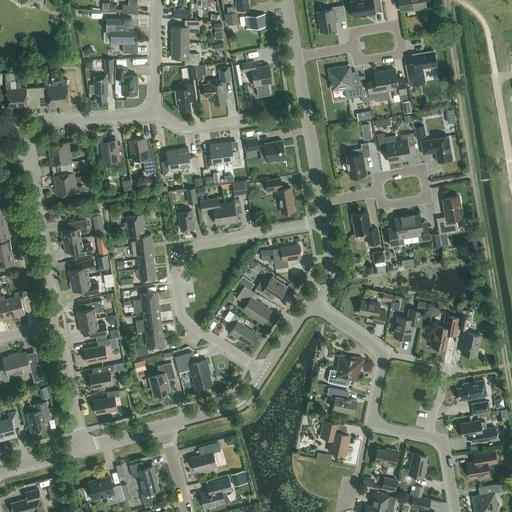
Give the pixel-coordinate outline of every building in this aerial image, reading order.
[(136,5),(136,0),(129,0),(129,5),(123,4),(122,12),(138,14),(138,5),(136,5)] [(235,0),(237,10),(249,8),(247,0),(235,0)] [(373,5),(381,4),(379,0),(357,0),(350,1),(353,17),(375,13),(373,5)] [(398,0),(401,11),(415,9),(415,10),(422,9),(422,7),(423,7),(422,0),(398,0)] [(345,20),(343,5),(332,7),(332,9),(317,11),(321,31),(335,29),(334,22),(345,20)] [(187,10),(174,9),(173,17),(187,18),(187,10)] [(237,12),(224,13),(225,21),(227,21),(227,24),(238,22),(237,12)] [(265,13),(245,16),(246,29),(267,26),(265,13)] [(106,19),(106,30),(104,32),(104,40),(105,43),(122,43),(122,53),(137,53),(138,41),(134,41),(134,30),(132,30),(132,27),(134,27),(134,19),(106,19)] [(172,26),(171,42),(188,42),(188,32),(198,32),(199,20),(185,20),(185,27),(172,26)] [(188,53),(188,42),(171,42),(171,58),(184,58),(184,65),(198,65),(198,53),(188,53)] [(223,43),(213,45),(214,51),(224,49),(223,43)] [(88,58),(95,54),(91,46),(84,50),(88,58)] [(421,68),(436,66),(434,51),(412,54),(414,67),(406,68),(409,84),(423,82),(421,68)] [(105,71),(113,71),(112,59),(104,59),(105,71)] [(270,94),(269,85),(272,84),(269,65),(255,67),(254,61),(241,63),(243,72),(251,71),(254,86),(256,86),(258,97),(270,94)] [(232,65),(235,77),(241,76),(238,64),(232,65)] [(187,66),(189,79),(197,78),(195,65),(187,66)] [(137,94),(137,75),(126,75),(126,67),(116,66),(115,78),(122,79),(122,94),(137,94)] [(346,98),(362,96),(363,101),(369,100),(365,81),(352,83),(349,66),(329,69),(332,89),(344,87),(346,98)] [(224,80),(230,80),(228,67),(219,68),(220,79),(208,81),(208,83),(202,84),(204,98),(210,97),(211,100),(213,100),(214,105),(225,103),(225,98),(226,98),(224,80)] [(395,69),(384,71),(388,89),(392,89),(393,95),(399,94),(400,100),(407,99),(404,76),(397,78),(395,69)] [(389,98),(389,96),(388,89),(384,71),(373,73),(375,80),(367,81),(370,99),(374,98),(375,101),(389,98)] [(5,82),(10,82),(10,80),(15,80),(15,77),(15,72),(5,72),(5,82)] [(94,76),(94,84),(89,84),(89,94),(94,93),(95,97),(96,97),(96,101),(106,100),(106,96),(108,96),(106,75),(94,76)] [(47,86),(48,106),(48,107),(59,106),(58,85),(57,79),(52,79),(52,85),(47,86)] [(62,79),(62,85),(58,85),(59,106),(69,106),(67,85),(67,79),(62,79)] [(15,82),(15,88),(17,109),(27,108),(27,107),(26,88),(26,87),(21,87),(20,81),(15,82)] [(17,109),(15,88),(11,88),(11,82),(10,82),(5,82),(6,88),(7,109),(17,109)] [(189,98),(195,97),(193,82),(182,84),(183,89),(175,90),(176,102),(178,103),(179,110),(191,108),(189,98)] [(47,86),(36,87),(38,107),(48,106),(47,86)] [(36,87),(26,88),(27,107),(38,107),(36,87)] [(370,110),(356,113),(358,120),(372,118),(370,110)] [(414,126),(416,138),(426,137),(424,125),(414,126)] [(396,142),(400,160),(410,158),(408,146),(414,145),(412,132),(400,135),(401,141),(396,142)] [(389,162),(400,160),(396,142),(395,134),(384,136),(384,133),(377,134),(380,153),(387,152),(389,162)] [(437,162),(452,159),(448,135),(433,138),(433,139),(430,140),(430,139),(420,141),(423,154),(435,152),(437,162)] [(257,137),(244,139),(246,150),(248,150),(248,151),(259,149),(257,137)] [(145,174),(156,172),(152,148),(146,149),(144,138),(130,140),(133,159),(143,157),(145,174)] [(49,155),(70,151),(69,147),(75,146),(74,140),(68,142),(68,141),(47,145),(49,155)] [(120,174),(127,173),(122,144),(116,145),(115,140),(101,142),(104,160),(105,169),(119,167),(120,174)] [(276,161),(285,159),(282,140),(264,143),(267,161),(276,160),(276,161)] [(231,141),(220,142),(223,162),(231,161),(232,166),(240,164),(238,150),(232,151),(231,141)] [(223,162),(220,142),(209,144),(210,154),(204,155),(207,169),(216,168),(215,164),(223,162)] [(363,157),(370,156),(368,142),(360,143),(361,148),(352,149),(353,155),(346,156),(347,162),(346,162),(347,168),(348,168),(350,177),(352,176),(352,177),(357,176),(357,175),(366,174),(363,157)] [(188,147),(177,149),(180,169),(188,168),(189,172),(197,171),(195,156),(189,157),(188,147)] [(180,169),(177,149),(166,150),(167,160),(161,161),(164,176),(173,174),(172,170),(180,169)] [(76,150),(70,151),(49,155),(51,165),(52,165),(71,162),(72,162),(71,156),(77,155),(76,150)] [(54,175),(73,172),(71,162),(52,165),(54,175)] [(74,171),(73,172),(54,175),(53,175),(55,186),(76,182),(82,181),(81,175),(75,177),(74,171)] [(205,177),(206,183),(215,182),(214,175),(205,177)] [(194,178),(195,185),(203,184),(202,177),(194,178)] [(267,191),(277,190),(281,213),(294,210),(290,187),(282,188),(280,177),(265,180),(267,191)] [(123,179),(125,188),(132,187),(131,178),(123,179)] [(244,179),(232,181),(234,196),(246,194),(244,179)] [(76,186),(76,182),(55,186),(57,195),(78,192),(77,191),(83,190),(82,185),(76,186)] [(186,188),(188,203),(197,202),(195,187),(186,188)] [(456,218),(462,217),(458,196),(443,198),(445,211),(444,211),(445,218),(437,220),(439,234),(458,230),(456,218)] [(226,222),(223,203),(219,204),(218,198),(199,201),(201,212),(213,210),(215,224),(226,222)] [(234,202),(223,203),(226,222),(237,220),(236,212),(241,211),(239,198),(233,199),(234,202)] [(181,230),(195,227),(192,210),(178,212),(181,230)] [(368,244),(380,242),(377,228),(371,229),(368,212),(352,215),(352,218),(351,218),(352,222),(353,222),(355,234),(366,232),(368,244)] [(94,214),(95,223),(102,222),(100,213),(94,214)] [(124,222),(124,225),(143,222),(142,213),(126,215),(127,222),(124,222)] [(420,214),(407,216),(410,235),(417,234),(418,241),(430,239),(428,226),(422,227),(420,214)] [(410,235),(407,216),(394,218),(396,231),(388,232),(391,246),(404,244),(403,236),(410,235)] [(63,241),(81,238),(80,232),(87,230),(85,220),(67,223),(68,229),(61,230),(63,241)] [(143,222),(124,225),(125,227),(127,227),(129,237),(135,236),(151,234),(144,235),(143,222)] [(0,242),(10,240),(8,228),(0,229),(0,242)] [(438,232),(430,233),(433,247),(441,245),(438,232)] [(130,241),(131,249),(153,246),(151,234),(135,236),(135,241),(130,241)] [(73,251),(74,257),(92,253),(90,242),(82,244),(81,238),(63,241),(65,252),(73,251)] [(0,253),(12,251),(10,240),(0,242),(0,253)] [(287,260),(301,257),(299,245),(280,248),(272,249),(275,268),(288,266),(287,260)] [(153,246),(131,249),(132,256),(137,255),(137,259),(153,257),(154,257),(153,246)] [(261,250),(262,260),(269,259),(268,249),(261,250)] [(372,252),(374,262),(385,260),(382,250),(372,252)] [(12,251),(0,253),(0,266),(14,264),(12,251)] [(101,265),(109,264),(107,252),(100,253),(101,265)] [(154,267),(153,257),(137,259),(139,269),(154,267)] [(69,269),(71,280),(89,277),(87,271),(95,269),(93,259),(81,261),(82,267),(69,269)] [(154,267),(139,269),(136,269),(137,274),(139,274),(140,281),(156,279),(154,267)] [(27,270),(20,270),(21,278),(28,278),(27,270)] [(249,280),(242,275),(239,281),(245,285),(249,280)] [(90,283),(89,277),(71,280),(73,291),(81,290),(82,296),(99,292),(97,281),(90,283)] [(271,277),(268,281),(262,278),(256,287),(262,291),(261,292),(271,299),(275,294),(280,297),(287,287),(271,277)] [(133,286),(133,278),(121,279),(122,287),(133,286)] [(263,323),(271,310),(255,300),(258,295),(244,285),(236,297),(246,304),(242,309),(263,323)] [(10,297),(15,316),(25,313),(20,295),(19,291),(14,293),(15,296),(10,297)] [(133,300),(134,306),(159,303),(157,291),(141,293),(141,299),(133,300)] [(393,295),(383,293),(382,299),(391,301),(393,295)] [(0,296),(6,321),(10,320),(9,317),(15,316),(10,297),(5,299),(4,295),(0,296)] [(77,311),(79,321),(97,318),(95,312),(103,311),(101,300),(89,302),(90,308),(77,311)] [(358,313),(373,316),(372,321),(383,323),(386,311),(378,309),(380,303),(361,300),(358,313)] [(418,300),(417,308),(425,309),(426,302),(418,300)] [(160,313),(159,303),(134,306),(134,311),(143,310),(143,315),(160,313)] [(427,303),(426,309),(433,311),(434,304),(427,303)] [(419,325),(422,312),(409,309),(407,319),(398,317),(394,336),(409,339),(412,324),(419,325)] [(462,309),(458,328),(467,330),(471,311),(462,309)] [(135,320),(136,326),(161,323),(160,313),(143,315),(144,319),(135,320)] [(251,340),(256,333),(237,321),(240,317),(234,313),(227,324),(232,328),(229,332),(242,341),(242,340),(250,345),(252,340),(251,340)] [(456,335),(458,323),(459,317),(446,314),(443,326),(435,325),(431,346),(445,349),(448,334),(456,335)] [(97,318),(79,321),(81,332),(94,330),(95,336),(107,334),(105,323),(98,324),(97,318)] [(145,331),(146,335),(162,333),(161,323),(136,326),(137,332),(145,331)] [(164,332),(162,333),(146,335),(147,342),(141,343),(142,348),(136,349),(137,356),(148,354),(147,348),(165,346),(164,332)] [(476,356),(481,335),(465,332),(461,353),(476,356)] [(105,345),(110,344),(108,338),(97,341),(98,347),(84,349),(86,362),(107,358),(105,345)] [(26,351),(14,354),(19,374),(31,371),(34,382),(43,379),(36,351),(27,353),(26,351)] [(195,388),(212,384),(208,370),(209,369),(206,359),(196,362),(193,351),(174,356),(179,372),(189,369),(191,376),(192,375),(195,388)] [(19,374),(14,354),(2,357),(5,369),(0,370),(0,371),(3,382),(9,380),(8,377),(19,374)] [(361,367),(363,358),(354,357),(340,354),(337,370),(330,369),(327,382),(341,385),(342,377),(357,380),(360,366),(361,367)] [(136,370),(146,368),(145,359),(134,360),(136,370)] [(113,364),(115,370),(126,368),(125,362),(113,364)] [(148,377),(153,395),(171,390),(168,379),(176,377),(171,362),(157,366),(159,374),(148,377)] [(110,371),(115,370),(113,364),(101,366),(103,372),(89,375),(91,387),(112,383),(110,371)] [(459,400),(486,396),(484,380),(463,383),(464,387),(457,388),(459,400)] [(347,391),(335,388),(328,387),(327,394),(335,396),(333,408),(354,413),(356,400),(346,398),(347,391)] [(114,396),(119,395),(118,389),(106,392),(108,398),(94,400),(96,413),(117,409),(114,396)] [(488,400),(471,403),(473,414),(490,411),(488,400)] [(51,418),(49,413),(46,401),(33,404),(35,411),(26,413),(31,432),(46,428),(44,420),(51,418)] [(9,418),(1,420),(6,439),(17,436),(14,427),(20,425),(16,411),(7,413),(9,418)] [(463,437),(469,436),(471,443),(498,439),(495,426),(486,428),(485,421),(480,422),(480,420),(460,424),(463,437)] [(345,455),(349,435),(337,432),(338,424),(324,421),(320,437),(332,439),(329,451),(345,455)] [(502,437),(503,444),(510,443),(509,435),(502,437)] [(212,452),(220,450),(218,442),(204,445),(206,453),(191,457),(195,471),(216,465),(212,452)] [(394,466),(398,450),(391,448),(390,451),(377,448),(374,462),(394,466)] [(473,454),(474,462),(467,463),(469,478),(489,474),(487,464),(497,462),(495,450),(473,454)] [(331,460),(332,454),(318,451),(316,456),(331,460)] [(403,467),(401,474),(400,482),(414,485),(416,475),(423,477),(425,468),(424,468),(427,456),(413,453),(409,468),(403,467)] [(138,476),(143,493),(141,493),(143,502),(153,499),(154,496),(153,491),(159,489),(153,466),(144,468),(142,462),(129,465),(133,477),(138,476)] [(247,482),(244,470),(239,471),(242,483),(247,482)] [(93,499),(106,496),(109,504),(124,500),(120,485),(113,487),(110,476),(102,478),(103,480),(97,481),(95,480),(88,482),(93,499)] [(397,479),(384,476),(381,488),(395,491),(397,479)] [(204,507),(224,502),(225,504),(231,500),(226,491),(232,490),(228,477),(206,483),(208,491),(201,493),(204,507)] [(497,511),(497,507),(498,505),(498,502),(497,500),(495,499),(494,492),(501,491),(500,483),(478,487),(479,495),(472,496),(475,511),(497,511)] [(48,486),(50,497),(58,495),(55,485),(48,486)] [(423,487),(416,485),(414,495),(420,496),(423,487)] [(11,503),(13,511),(30,511),(33,511),(44,511),(39,488),(25,492),(27,498),(11,503)] [(386,509),(389,496),(374,493),(371,506),(365,505),(363,511),(386,511),(387,509),(386,509)] [(412,496),(410,506),(428,510),(431,500),(412,496)]
